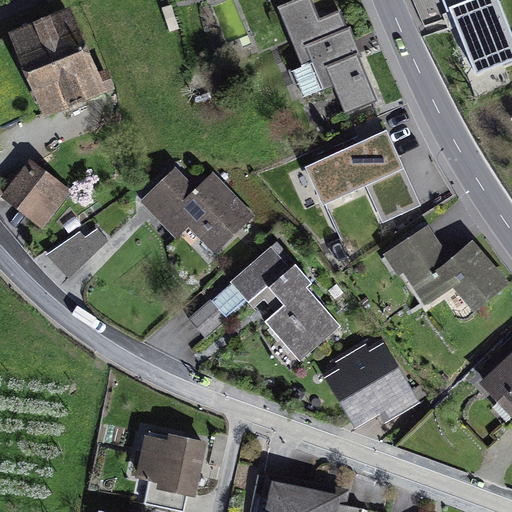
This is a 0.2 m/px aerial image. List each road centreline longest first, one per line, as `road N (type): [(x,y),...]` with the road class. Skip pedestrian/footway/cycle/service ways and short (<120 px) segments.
road 1 (unclassified): [(0,254),(80,330),(146,371),(511,508)]
road 2 (secondary): [(511,232),(449,130),(387,0)]
